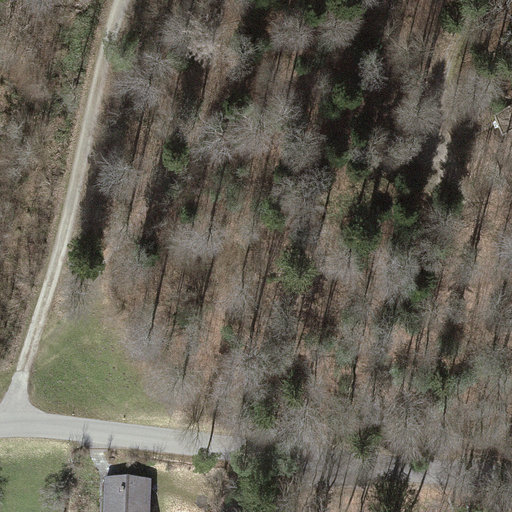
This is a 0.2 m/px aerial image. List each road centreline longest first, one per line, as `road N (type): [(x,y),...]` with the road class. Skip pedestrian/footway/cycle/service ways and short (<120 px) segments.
road 1 (tertiary): [(511,485),(470,473),(0,429)]
road 2 (track): [(119,0),(36,330)]
road 3 (track): [(446,140),(451,66),(477,0)]
